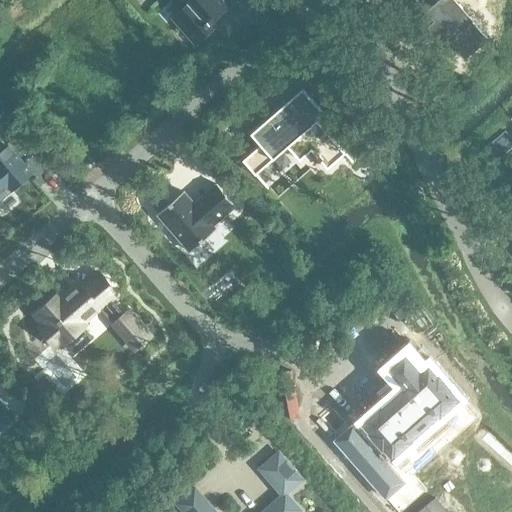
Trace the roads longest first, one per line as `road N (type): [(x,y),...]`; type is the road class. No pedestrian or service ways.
road 1 (residential): [(317,0),(0,277)]
road 2 (residential): [(343,0),(511,317)]
